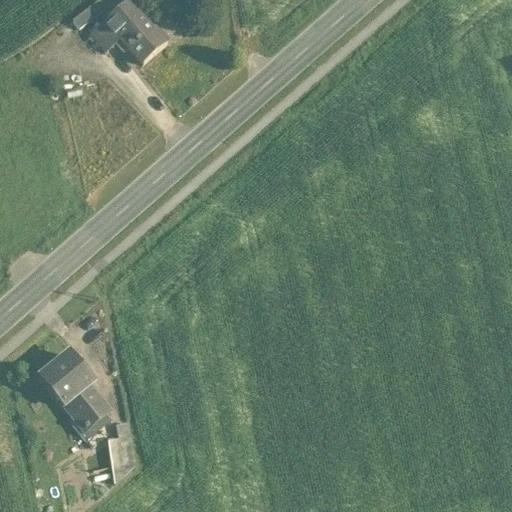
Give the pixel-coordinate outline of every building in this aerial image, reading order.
[(100,2),(72,24),(79,33),(107,11),(100,2)] [(151,35),(126,7),(100,29),(116,47),(120,44),(142,69),(166,48),(153,33),(151,35)] [(100,29),(90,38),(106,56),(116,47),(100,29)] [(69,360),(41,382),(64,410),(64,409),(82,395),(91,387),(69,360)] [(97,413),(79,428),(89,440),(111,422),(108,418),(113,414),(91,387),(82,395),(97,413)] [(82,395),(64,409),(79,428),(97,413),(82,395)] [(110,467),(111,472),(95,484),(98,497),(134,469),(126,426),(115,428),(117,441),(115,441),(118,465),(110,467)]
